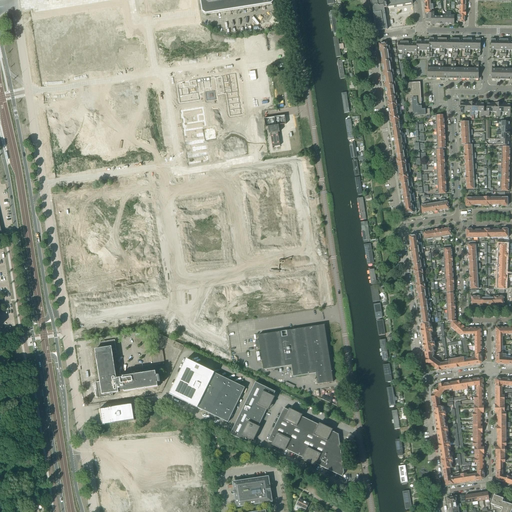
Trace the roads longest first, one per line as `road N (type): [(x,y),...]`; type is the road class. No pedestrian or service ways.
road 1 (unclassified): [(372,511),(300,48)]
road 2 (unknown): [(62,312),(16,4)]
road 3 (residential): [(399,226),(370,38)]
road 4 (secondary): [(0,142),(29,319)]
road 5 (residential): [(484,90),(449,95),(457,217)]
road 6 (residential): [(424,380),(399,226)]
road 7 (secondary): [(38,360),(62,511)]
road 8 (residential): [(83,439),(197,425),(216,434),(210,446)]
road 9 (residential): [(258,168),(297,162),(311,260)]
road 10 (residential): [(161,73),(29,91)]
road 11 (secondary): [(30,196),(7,71)]
road 12 (residential): [(457,217),(463,315),(488,322)]
